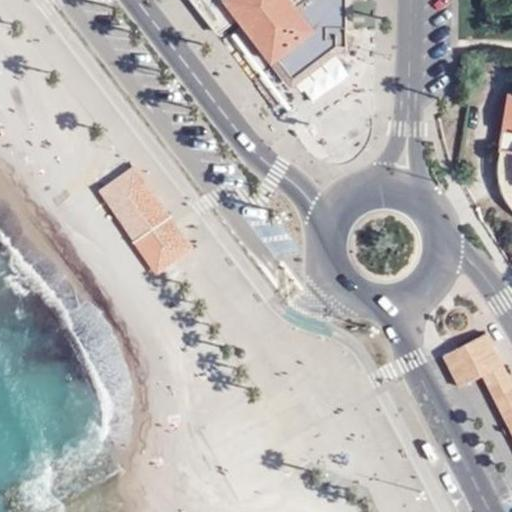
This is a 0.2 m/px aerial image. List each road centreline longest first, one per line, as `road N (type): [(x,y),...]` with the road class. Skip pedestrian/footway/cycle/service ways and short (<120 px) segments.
road 1 (primary): [(134,0),(275,174),(329,215)]
road 2 (primary): [(396,301),(414,358),(492,511)]
road 3 (tertiary): [(401,185),(414,0)]
road 4 (primary): [(329,215),(323,251),(339,284),(375,302),(396,301)]
